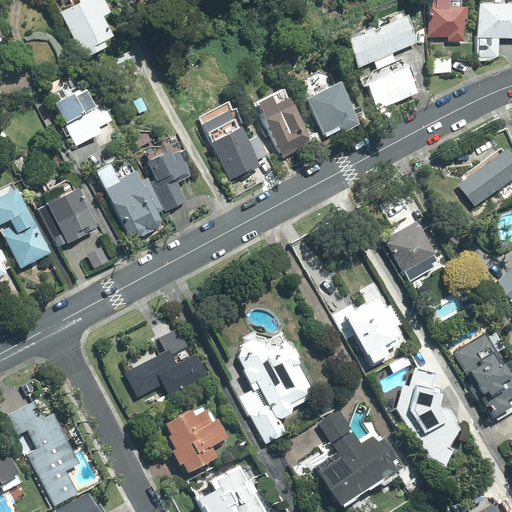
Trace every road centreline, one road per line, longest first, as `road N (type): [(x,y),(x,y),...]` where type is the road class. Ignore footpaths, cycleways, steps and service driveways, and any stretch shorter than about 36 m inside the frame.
road 1 (tertiary): [(511,86),(49,329)]
road 2 (residential): [(149,511),(49,329)]
